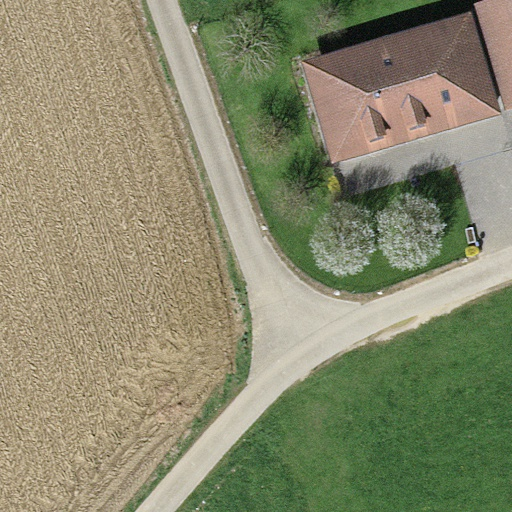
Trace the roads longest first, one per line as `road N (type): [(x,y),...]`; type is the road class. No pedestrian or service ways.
road 1 (track): [(511,271),(291,357),(164,511)]
road 2 (track): [(164,0),(291,357)]
